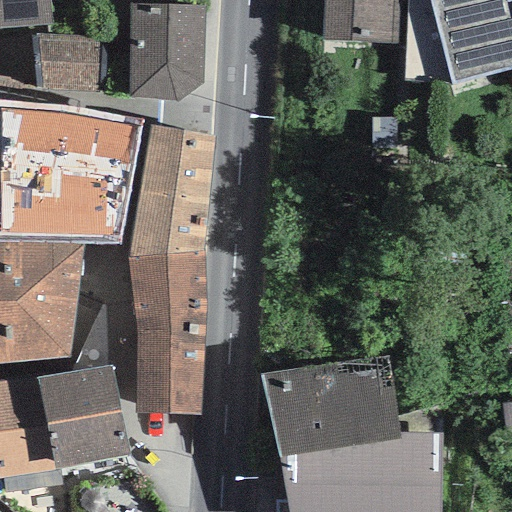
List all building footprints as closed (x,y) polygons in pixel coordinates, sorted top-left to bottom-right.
[(0,0),(0,24),(51,19),(48,0),(0,0)] [(398,0),(322,0),(321,41),(397,44),(398,0)] [(511,0),(428,0),(452,84),(511,68),(511,0)] [(129,2),(129,96),(177,100),(202,82),(203,2),(129,2)] [(96,79),(98,43),(40,39),(39,76),(96,79)] [(2,108),(0,160),(125,174),(134,125),(2,108)] [(215,135),(146,125),(125,254),(201,248),(215,135)] [(0,160),(0,177),(0,229),(115,233),(125,174),(0,160)] [(22,236),(0,235),(0,360),(68,356),(83,242),(22,236)] [(205,322),(201,248),(125,254),(134,330),(135,412),(197,411),(205,322)] [(387,356),(259,374),(278,454),(400,436),(398,431),(387,356)] [(110,363),(37,373),(55,468),(129,453),(110,363)] [(37,373),(0,377),(0,474),(54,467),(37,373)] [(439,511),(441,432),(398,431),(400,436),(278,454),(289,511),(439,511)]
